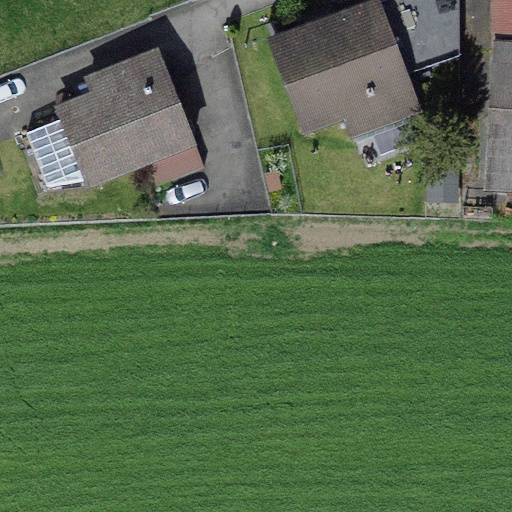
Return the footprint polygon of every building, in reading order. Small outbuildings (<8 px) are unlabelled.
[(511,0),(494,0),(494,53),(496,53),(488,186),(511,187),(511,0)] [(411,113),(401,86),(372,9),(321,28),(317,16),(296,24),(300,36),(268,48),(281,81),(257,90),(280,150),(304,141),(300,132),(342,117),(349,136),(411,113)] [(21,136),(37,178),(42,190),(82,184),(142,160),(152,188),(200,169),(189,142),(185,143),(153,60),(85,86),(92,103),(56,117),(58,121),(21,136)] [(435,75),(430,76),(419,80),(423,93),(439,87),(435,75)] [(391,201),(438,200),(435,159),(385,170),(391,201)]
